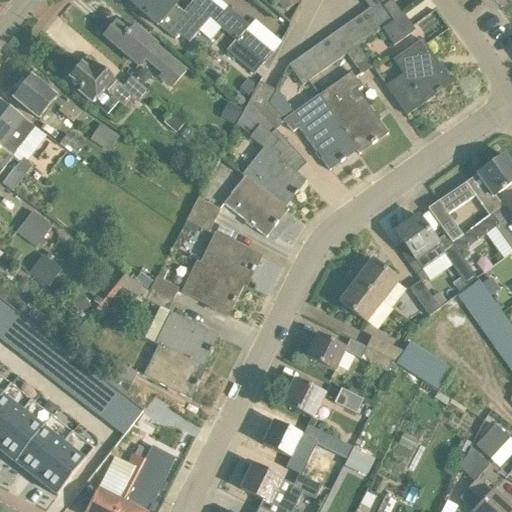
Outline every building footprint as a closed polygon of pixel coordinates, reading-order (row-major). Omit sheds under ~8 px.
[(183,13),(175,6),(167,0),(135,0),(131,6),(157,28),(158,26),(175,41),(180,36),(189,45),(209,20),(190,4),(183,13)] [(194,0),(190,4),(209,20),(235,42),(262,65),(273,53),(247,30),(249,27),(227,9),(224,13),(207,0),(194,0)] [(284,11),(298,4),(295,0),(278,0),(284,11)] [(393,0),(392,0),(371,0),(366,4),(369,9),(373,15),(382,8),(391,1),(393,0)] [(401,16),(391,1),(382,8),(393,22),(401,16)] [(369,9),(368,11),(358,18),(372,38),(382,31),(381,30),(393,22),(382,8),(373,15),(369,9)] [(382,31),(393,47),(415,32),(403,15),(401,16),(393,22),(381,30),(382,31)] [(372,38),(358,18),(348,25),(362,45),(372,38)] [(104,38),(138,67),(144,60),(160,75),(158,79),(171,90),(187,72),(156,46),(155,47),(134,29),(128,35),(115,25),(104,38)] [(362,45),(348,25),(338,32),(352,52),(358,47),(362,45)] [(352,52),(338,32),(328,39),(342,59),(347,55),(352,52)] [(328,39),(318,46),(332,66),(342,59),(328,39)] [(386,87),(407,117),(452,85),(422,41),(393,62),(403,76),(386,87)] [(262,65),(235,42),(226,53),(254,75),(262,65)] [(332,66),(318,46),(308,53),(322,72),(332,66)] [(372,68),(358,47),(352,52),(347,55),(361,76),(372,68)] [(308,53),(298,60),(312,79),(322,72),(308,53)] [(77,86),(80,89),(79,92),(91,103),(107,117),(118,103),(123,107),(129,100),(134,104),(136,101),(139,104),(148,94),(130,79),(121,90),(87,60),(69,80),(71,81),(71,84),(74,87),(77,86)] [(288,67),(302,86),(312,79),(298,60),(288,67)] [(388,135),(357,92),(362,89),(351,73),(318,97),(357,153),(359,156),(388,135)] [(13,99),(38,120),(53,103),(61,110),(58,113),(72,124),(75,121),(82,126),(87,119),(81,113),(49,87),(46,91),(30,78),(22,88),(19,88),(15,93),(16,95),(13,99)] [(248,80),(240,90),(249,96),(256,87),(248,80)] [(283,122),(284,121),(268,104),(275,92),(261,84),(259,83),(247,103),(275,132),(284,124),(283,122)] [(318,97),(284,121),(283,122),(284,124),(293,133),(298,129),(329,172),(357,153),(318,97)] [(35,129),(22,120),(0,103),(0,150),(12,159),(35,129)] [(243,177),(244,178),(285,209),(306,182),(296,174),(306,165),(292,149),(275,132),(247,103),(237,121),(238,122),(236,126),(251,137),(250,139),(264,150),(243,177)] [(242,110),(233,105),(226,120),(235,124),(241,112),(242,110)] [(184,125),(172,115),(164,124),(176,135),(184,125)] [(109,153),(120,137),(100,125),(89,141),(109,153)] [(59,145),(61,147),(68,152),(77,158),(80,152),(79,152),(83,146),(66,135),(59,145)] [(0,175),(12,159),(0,150),(0,175)] [(476,176),(428,210),(452,244),(463,237),(448,216),(475,197),(481,206),(495,197),(511,184),(511,167),(504,156),(476,176)] [(32,166),(23,158),(14,170),(23,178),(32,166)] [(3,185),(12,192),(23,178),(14,170),(3,185)] [(244,178),(223,205),(266,239),(288,211),(285,209),(244,178)] [(214,224),(221,211),(198,200),(191,212),(214,224)] [(185,223),(186,224),(209,234),(214,224),(191,212),(185,223)] [(44,239),(52,228),(32,213),(23,225),(44,239)] [(480,240),(496,229),(499,226),(498,224),(492,215),(489,218),(472,230),(480,240)] [(511,221),(509,216),(498,224),(499,226),(496,229),(511,251),(511,221)] [(422,271),(444,256),(444,255),(438,246),(418,218),(395,233),(422,271)] [(262,257),(215,234),(199,264),(242,287),(246,288),(262,257)] [(470,247),(463,237),(452,244),(454,248),(459,255),(470,247)] [(22,254),(15,248),(9,256),(16,261),(22,254)] [(444,255),(444,256),(468,289),(478,282),(459,255),(454,248),(444,255)] [(62,271),(43,256),(29,274),(48,288),(62,271)] [(196,262),(180,294),(227,317),(242,287),(199,264),(196,262)] [(397,286),(399,283),(371,262),(355,283),(383,304),(397,286)] [(157,278),(157,279),(163,282),(168,272),(161,269),(157,278)] [(158,347),(202,369),(218,337),(167,312),(173,301),(151,290),(149,293),(125,275),(116,287),(160,309),(144,339),(158,347)] [(179,290),(163,282),(157,279),(151,290),(173,301),(179,290)] [(478,282),(468,289),(458,297),(465,307),(486,293),(478,282)] [(383,304),(355,283),(339,303),(367,325),(383,304)] [(440,310),(420,283),(409,289),(429,317),(440,310)] [(493,303),(486,293),(465,307),(472,318),(493,303)] [(79,315),(91,308),(83,295),(71,302),(79,315)] [(2,303),(0,305),(0,310),(10,319),(15,312),(2,303)] [(500,314),(493,303),(472,318),(480,328),(500,314)] [(27,307),(20,317),(28,323),(40,332),(44,335),(52,324),(29,304),(27,307)] [(511,322),(511,307),(503,313),(510,324),(511,322)] [(15,312),(10,319),(23,329),(28,323),(20,317),(15,312)] [(508,324),(500,314),(480,328),(487,339),(508,324)] [(28,323),(23,329),(36,339),(40,332),(28,323)] [(511,336),(511,329),(508,324),(487,339),(494,349),(511,336)] [(40,332),(36,339),(49,349),(53,343),(44,335),(40,332)] [(511,351),(511,336),(494,349),(502,359),(511,351)] [(335,374),(346,351),(316,337),(305,359),(335,374)] [(366,349),(392,362),(396,364),(402,352),(372,337),(366,349)] [(53,343),(49,349),(61,359),(66,353),(63,350),(61,349),(53,343)] [(410,343),(396,364),(395,365),(406,372),(420,350),(410,343)] [(158,347),(142,377),(190,401),(205,371),(202,369),(158,347)] [(366,349),(361,361),(386,373),(392,362),(366,349)] [(431,357),(420,350),(406,372),(417,379),(431,357)] [(511,367),(511,351),(502,359),(509,370),(511,367)] [(66,353),(61,359),(74,369),(79,363),(66,353)] [(442,364),(431,357),(417,379),(428,386),(442,364)] [(137,373),(114,362),(104,382),(117,393),(119,394),(126,397),(137,373)] [(79,363),(74,369),(87,379),(92,373),(79,363)] [(428,386),(439,393),(453,371),(442,364),(428,386)] [(92,373),(87,379),(100,389),(104,382),(92,373)] [(94,452),(0,378),(0,453),(55,496),(58,498),(94,452)] [(104,382),(100,389),(112,399),(117,393),(104,382)] [(282,406),(313,421),(325,397),(294,382),(282,406)] [(363,401),(341,390),(334,404),(356,415),(363,401)] [(117,393),(112,399),(125,409),(130,403),(119,394),(117,393)] [(130,403),(125,409),(138,419),(143,413),(140,411),(130,403)] [(262,446),(302,466),(311,448),(313,444),(329,452),(346,460),(352,448),(307,427),(302,438),(273,423),(262,446)] [(477,448),(490,461),(509,440),(496,428),(477,448)] [(471,444),(463,440),(457,451),(466,455),(471,444)] [(139,447),(134,457),(143,461),(148,452),(139,447)] [(459,501),(471,511),(511,511),(511,510),(492,492),(478,479),(489,467),(470,449),(459,469),(474,483),(459,501)] [(353,450),(348,460),(344,468),(366,478),(375,460),(353,450)] [(86,511),(118,511),(143,462),(131,456),(120,478),(107,471),(86,511)] [(143,462),(118,511),(146,511),(152,503),(145,499),(155,481),(152,479),(157,469),(149,464),(143,462)] [(293,487),(283,482),(252,466),(240,490),(263,502),(259,510),(263,511),(292,511),(302,494),(315,501),(321,487),(299,476),(293,487)]
